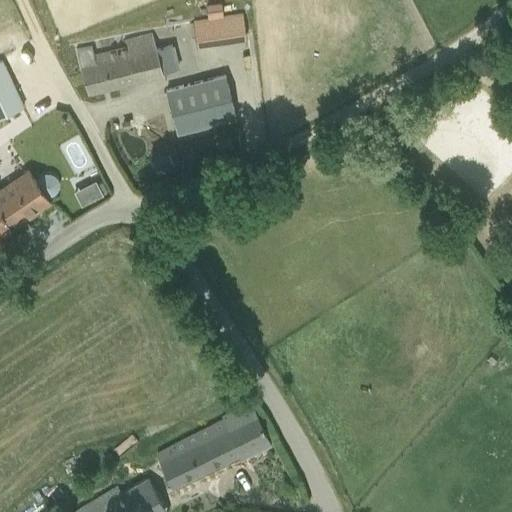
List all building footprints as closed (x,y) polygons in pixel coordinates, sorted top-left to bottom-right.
[(193,22),(195,37),(196,44),(246,37),(242,12),(193,19),(193,22)] [(88,93),(163,73),(162,72),(178,68),(172,45),(156,49),(153,35),(125,42),(126,47),(94,56),(91,46),(76,50),(88,93)] [(2,59),(0,60),(0,117),(24,106),(24,105),(23,105),(2,61),(3,60),(2,59)] [(225,75),(167,89),(177,133),(236,118),(225,75)] [(0,190),(0,205),(14,225),(49,201),(45,195),(50,195),(54,194),(57,191),(59,187),(59,182),(57,178),(54,175),(50,173),(45,173),(41,175),(38,178),(36,182),(29,171),(0,190)] [(78,190),(86,204),(107,193),(99,178),(78,190)] [(0,234),(14,225),(0,205),(0,234)] [(251,403),(222,417),(224,420),(185,439),(157,455),(172,486),(239,454),(241,459),(271,444),(251,403)] [(168,511),(144,470),(91,501),(96,511),(168,511)]
